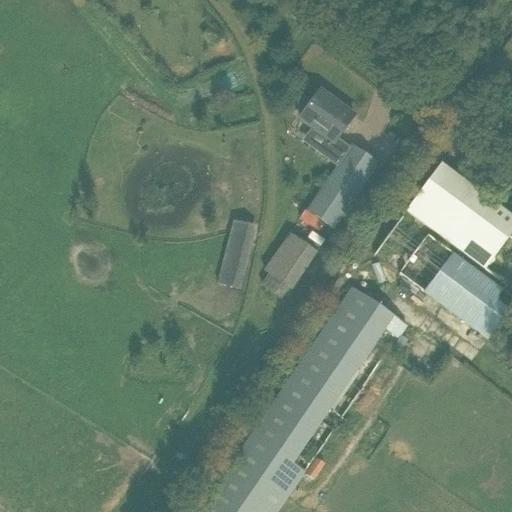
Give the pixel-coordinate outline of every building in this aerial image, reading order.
[(212,24),(200,37),(212,48),(224,35),(212,24)] [(354,117),(320,92),(299,119),(333,144),(354,117)] [(332,230),(377,164),(351,146),(306,212),(332,230)] [(428,182),(406,211),(485,270),(506,241),(511,233),(511,219),(440,166),(428,182)] [(451,253),(422,292),(487,341),(509,312),(494,301),(501,291),(451,253)] [(197,511),(278,511),(405,327),(350,289),(197,511)] [(316,460),(305,475),(314,481),(324,466),(316,460)]
